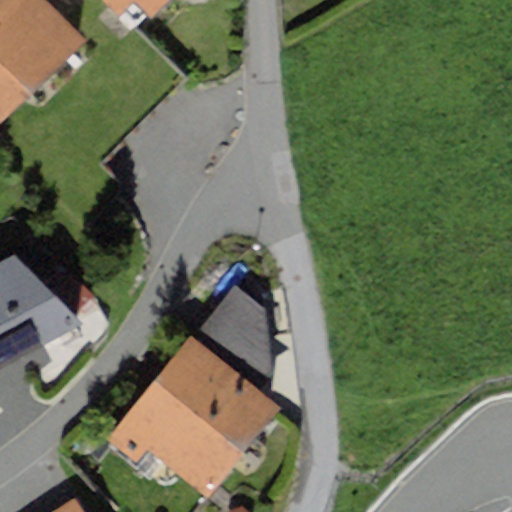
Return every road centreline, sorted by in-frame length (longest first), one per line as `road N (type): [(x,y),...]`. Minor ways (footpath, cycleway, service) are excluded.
road 1 (residential): [(267,164),(202,216),(109,369),(53,432),(0,472)]
road 2 (residential): [(267,164),(306,349),(307,459),(284,511)]
road 3 (residential): [(258,0),(267,164)]
road 4 (residential): [(511,448),(503,444),(408,511)]
